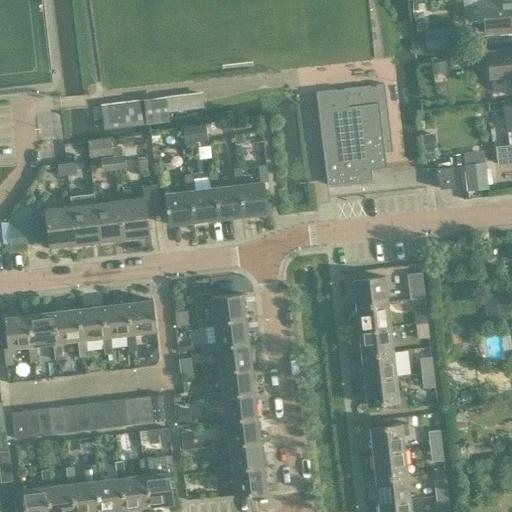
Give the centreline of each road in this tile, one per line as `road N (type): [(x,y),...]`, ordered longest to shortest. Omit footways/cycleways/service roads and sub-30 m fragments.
road 1 (residential): [(0,288),(264,251)]
road 2 (residential): [(295,511),(264,251)]
road 3 (residential): [(264,251),(327,233),(511,210)]
